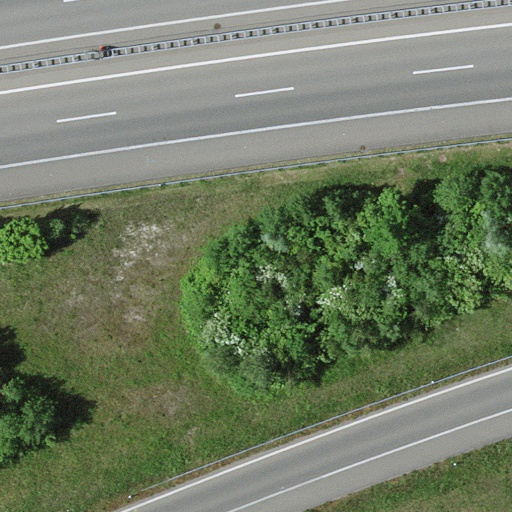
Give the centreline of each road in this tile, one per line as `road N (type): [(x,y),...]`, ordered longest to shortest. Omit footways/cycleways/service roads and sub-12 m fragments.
road 1 (motorway): [(0,130),(511,61)]
road 2 (motorway): [(177,511),(511,389)]
